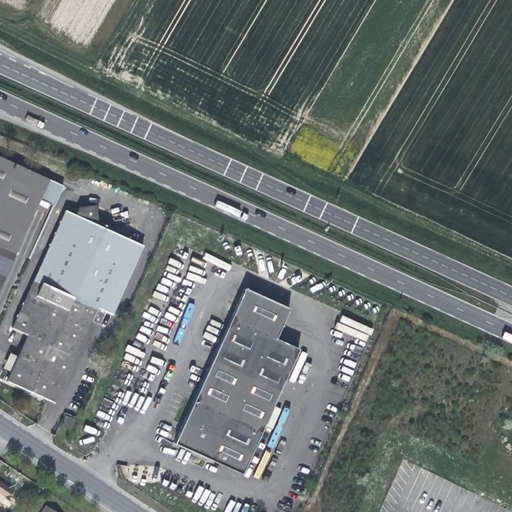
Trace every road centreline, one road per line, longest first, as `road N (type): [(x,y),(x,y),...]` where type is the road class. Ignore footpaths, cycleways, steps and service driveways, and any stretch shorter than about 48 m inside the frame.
road 1 (primary): [(511,296),(0,63)]
road 2 (primary): [(0,98),(511,330)]
road 3 (unclassified): [(131,511),(0,426)]
